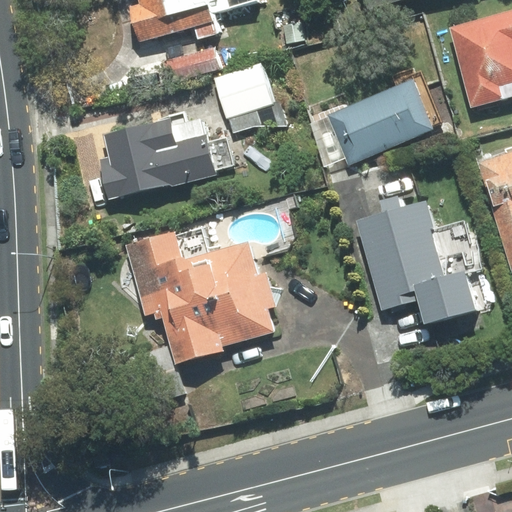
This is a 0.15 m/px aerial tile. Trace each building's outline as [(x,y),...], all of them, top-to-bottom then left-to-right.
[(230,37),(224,15),(268,2),(267,0),(135,0),(147,39),(199,23),(206,44),(230,37)] [(377,0),(380,11),(420,0),(377,0)] [(511,16),(460,27),(477,110),(511,102),(511,16)] [(232,45),(169,61),(176,87),(238,71),(232,45)] [(278,107),(283,106),(272,66),(220,79),(232,122),(235,121),(238,133),(282,122),(278,107)] [(424,81),(336,114),(355,163),(442,130),(424,81)] [(129,197),(195,183),(226,176),(214,121),(184,128),(182,122),(114,136),(119,158),(108,161),(116,200),(129,197)] [(511,157),(489,163),(511,255),(511,157)] [(436,203),(366,221),(390,312),(430,302),(436,327),(488,313),(478,274),(456,280),(436,203)] [(209,228),(135,247),(152,316),(169,312),(183,367),(236,354),(234,348),(284,335),(278,312),(283,310),(274,274),(265,277),(256,243),(215,253),(209,228)]
